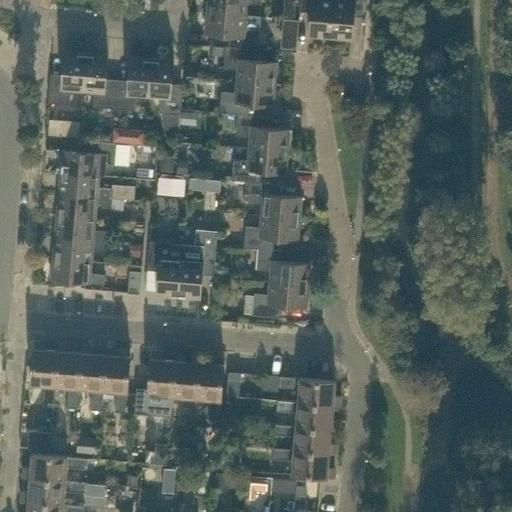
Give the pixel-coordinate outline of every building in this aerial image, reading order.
[(262,4),(261,0),(208,0),(207,11),(246,15),(247,3),(262,4)] [(300,0),(300,4),(311,5),(309,36),(331,37),(333,0),(300,0)] [(367,0),(346,0),(345,0),(333,0),(331,37),(353,39),(356,9),(367,9),(367,0)] [(245,27),(246,15),(207,11),(205,33),(236,36),(235,46),(248,48),(258,49),(259,28),(245,27)] [(248,48),(235,46),(225,46),(224,66),(238,68),(237,80),(276,83),(278,61),(247,59),(248,48)] [(83,90),(86,52),(64,50),(61,81),(51,80),(49,102),(70,104),(71,89),(83,90)] [(106,85),(108,54),(86,52),(83,90),(95,91),(94,106),(115,108),(116,86),(106,85)] [(149,96),(152,58),(130,56),(127,87),(116,86),(115,108),(136,109),(137,95),(149,96)] [(172,90),(174,60),(152,58),(149,96),(161,97),(160,111),(181,113),(183,91),(172,90)] [(274,105),(276,83),(237,80),(236,92),(222,90),(220,111),(238,113),(242,113),(243,103),(274,105)] [(260,115),(242,113),(238,113),(236,134),(251,135),(250,147),(288,151),(290,129),(259,126),(260,115)] [(123,134),(122,157),(138,157),(139,134),(123,134)] [(116,142),(112,142),(94,141),(93,152),(63,149),(61,171),(99,174),(100,162),(115,163),(116,142)] [(286,173),(288,151),(250,147),(249,159),(234,158),(232,179),(250,180),(254,181),(255,170),(286,173)] [(165,187),(192,188),(193,170),(166,169),(165,187)] [(98,186),(99,174),(61,171),(59,193),(112,197),(113,188),(98,186)] [(272,182),(254,181),(250,180),(249,201),(263,202),(262,214),(300,218),(302,196),(271,193),(272,182)] [(111,206),(112,197),(59,193),(57,214),(96,217),(97,205),(111,206)] [(95,230),(96,217),(57,214),(55,236),(108,240),(109,231),(95,230)] [(298,240),(300,218),(262,214),(261,226),(247,225),(245,246),(259,247),(267,248),(268,237),(298,240)] [(218,230),(197,228),(194,258),(182,257),(179,296),(201,298),(204,267),(215,268),(218,230)] [(108,249),(108,240),(55,236),(54,257),(92,260),(93,248),(108,249)] [(170,256),(171,242),(150,240),(149,262),(159,263),(157,294),(179,296),(182,257),(170,256)] [(281,249),(267,248),(259,247),(257,268),(271,269),(270,281),(309,285),(311,263),(280,260),(281,249)] [(91,272),(92,260),(54,257),(52,279),(90,282),(105,283),(106,274),(91,272)] [(140,293),(142,271),(130,270),(129,292),(140,293)] [(307,307),(309,285),(270,281),(269,293),(255,292),(253,314),(277,316),(277,304),(307,307)] [(45,348),(46,341),(35,340),(35,347),(34,347),(31,383),(46,384),(44,405),(54,405),(56,385),(59,349),(45,348)] [(69,350),(70,343),(59,342),(59,349),(56,385),(70,386),(68,407),(78,407),(80,387),(83,351),(69,350)] [(93,352),(94,345),(83,344),(83,351),(80,387),(93,388),(92,409),(102,409),(104,389),(107,353),(93,352)] [(117,354),(118,347),(107,346),(107,353),(104,389),(117,390),(116,411),(126,412),(128,391),(131,356),(117,354)] [(163,358),(163,351),(153,350),(152,357),(149,388),(137,387),(135,412),(148,413),(150,393),(163,394),(162,415),(172,416),(173,395),(176,359),(163,358)] [(187,360),(187,353),(177,352),(176,359),(173,395),(187,396),(185,417),(195,417),(197,397),(200,361),(199,361),(187,360)] [(211,362),(211,355),(200,354),(199,361),(200,361),(197,397),(211,398),(209,419),(220,420),(221,399),(222,399),(225,364),(211,362)] [(300,377),(280,376),(279,386),(299,387),(298,401),(334,404),(342,405),(343,394),(335,394),(337,380),(300,377)] [(334,404),(298,401),(278,399),(277,410),(297,411),(296,425),(332,428),(340,429),(341,418),(333,418),(334,404)] [(332,428),(296,425),(276,423),(275,434),(295,435),(294,449),(330,452),(338,453),(339,442),(331,442),(332,428)] [(51,429),(29,427),(27,445),(50,446),(51,429)] [(79,438),(77,452),(97,453),(98,440),(79,438)] [(147,449),(146,462),(166,463),(167,446),(156,445),(156,450),(147,449)] [(330,452),(294,449),(274,447),(273,457),(293,459),(292,473),(328,476),(336,477),(337,466),(329,466),(330,452)] [(68,456),(68,455),(32,452),(31,467),(24,466),(23,476),(30,477),(66,480),(67,466),(87,468),(88,458),(68,456)] [(164,466),(162,490),(175,491),(177,467),(164,466)] [(140,475),(127,473),(126,483),(139,484),(140,475)] [(297,478),(272,476),(271,489),(296,490),(296,483),(297,478)] [(86,482),(66,480),(30,477),(29,490),(22,490),(21,500),(28,501),(64,504),(65,490),(85,492),(86,482)] [(245,496),(254,496),(255,488),(266,489),(267,478),(247,477),(245,496)] [(307,484),(296,483),(296,490),(296,494),(306,495),(307,484)] [(83,511),(84,505),(64,504),(28,501),(27,511),(83,511)]
